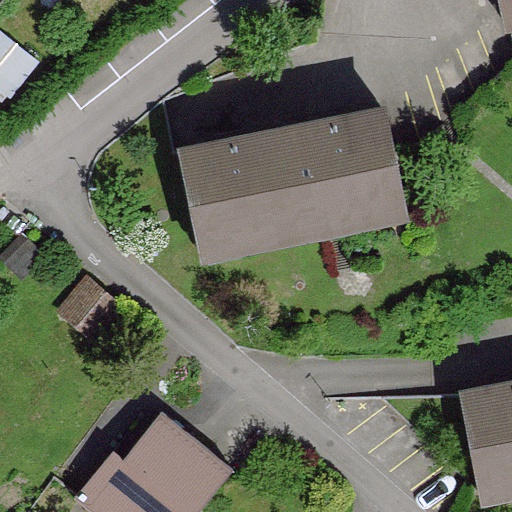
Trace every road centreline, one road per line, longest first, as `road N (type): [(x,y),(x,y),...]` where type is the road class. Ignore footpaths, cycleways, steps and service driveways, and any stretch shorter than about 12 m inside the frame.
road 1 (residential): [(53,140),(45,171),(63,210),(420,511)]
road 2 (residential): [(248,0),(53,140)]
